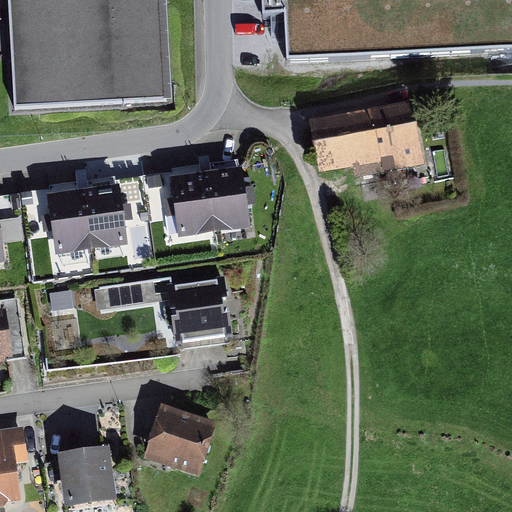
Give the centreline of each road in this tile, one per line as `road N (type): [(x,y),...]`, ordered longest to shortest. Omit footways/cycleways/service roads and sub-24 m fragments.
road 1 (track): [(275,126),(317,195),(348,322),(356,389),(347,511)]
road 2 (residential): [(222,0),(219,112),(186,143),(0,168)]
road 3 (residential): [(0,411),(206,382)]
